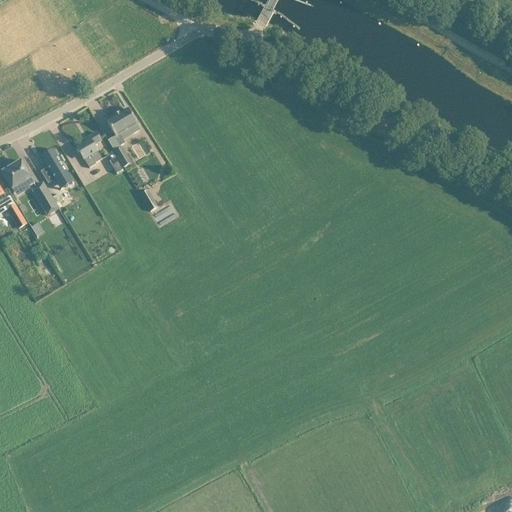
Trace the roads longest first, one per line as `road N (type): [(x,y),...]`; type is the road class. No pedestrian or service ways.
road 1 (unclassified): [(511,185),(250,42)]
road 2 (unclassified): [(0,142),(204,29),(250,42)]
road 3 (track): [(377,0),(511,65)]
